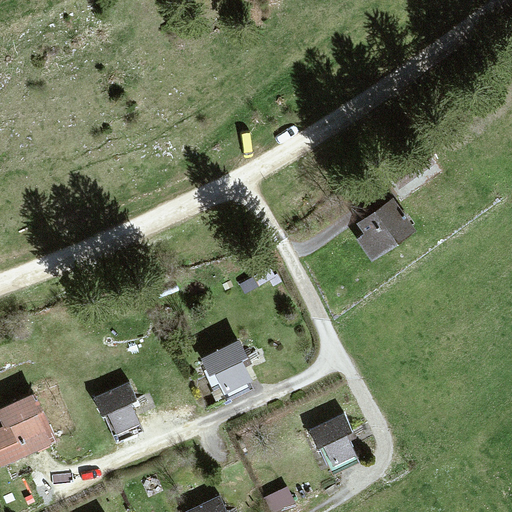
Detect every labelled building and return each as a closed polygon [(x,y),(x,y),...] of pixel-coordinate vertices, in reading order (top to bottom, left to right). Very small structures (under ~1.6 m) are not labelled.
[(409,178),(432,162),(426,153),(414,161),(412,159),(401,167),(409,178)] [(411,228),(392,199),(370,212),(371,214),(360,221),(380,249),(411,228)] [(203,357),(211,372),(217,370),(227,390),(250,379),(240,358),(245,356),(238,340),(203,357)] [(139,420),(130,400),(136,397),(129,381),(94,397),(101,413),(107,410),(116,430),(139,420)] [(0,427),(0,456),(2,462),(54,439),(33,393),(0,407),(0,412),(6,425),(0,427)] [(322,442),(333,462),(355,452),(346,431),(352,429),(344,413),(310,429),(318,445),(322,442)] [(185,511),(224,511),(227,511),(219,494),(185,511)]
